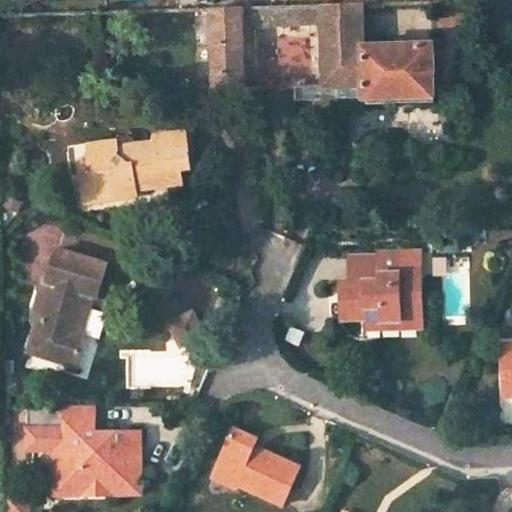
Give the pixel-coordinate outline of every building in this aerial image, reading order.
[(496,0),(483,0),(485,12),(502,12),(496,0)] [(327,2),(329,84),(365,83),(365,97),(368,97),(368,102),(433,100),(433,94),(436,94),(435,43),(369,45),(368,1),(327,2)] [(250,87),(247,6),(217,7),(219,89),(250,87)] [(365,97),(365,83),(329,84),(296,87),(296,99),(365,97)] [(129,195),(129,190),(175,184),(173,169),(184,169),(181,134),(148,138),(148,145),(110,149),(109,142),(80,146),(82,165),(78,165),(81,190),(107,187),(109,197),(129,195)] [(76,201),(109,197),(107,187),(81,190),(78,165),(71,166),(76,201)] [(406,320),(405,313),(420,313),(419,293),(414,293),(414,285),(425,285),(424,265),(404,266),(404,248),(382,249),(382,252),(353,254),(354,283),(370,282),(370,295),(354,296),(355,319),(385,317),(385,320),(406,320)] [(50,359),(77,368),(87,336),(77,333),(88,295),(98,299),(108,270),(58,253),(48,283),(45,282),(33,321),(37,323),(30,345),(52,351),(50,359)] [(345,319),(355,319),(354,296),(370,295),(370,282),(354,283),(344,283),(345,319)] [(194,341),(204,337),(192,314),(183,319),(194,341)] [(179,349),(194,341),(183,319),(168,327),(179,349)] [(500,388),(511,386),(511,342),(497,343),(500,388)] [(28,352),(50,359),(52,351),(30,345),(28,352)] [(501,397),(511,396),(511,386),(500,388),(501,397)] [(112,433),(113,440),(97,440),(96,406),(65,407),(66,449),(53,449),(53,482),(82,481),(82,493),(114,493),(114,485),(142,484),(141,433),(112,433)] [(239,482),(289,504),(305,468),(271,452),(267,460),(253,454),(257,446),(260,439),(236,428),(220,465),(243,475),(239,482)] [(253,454),(267,460),(271,452),(257,446),(253,454)] [(237,486),(239,482),(243,475),(220,465),(215,476),(237,486)] [(82,493),(82,481),(53,482),(54,494),(82,493)] [(114,485),(114,493),(143,493),(142,484),(114,485)]
